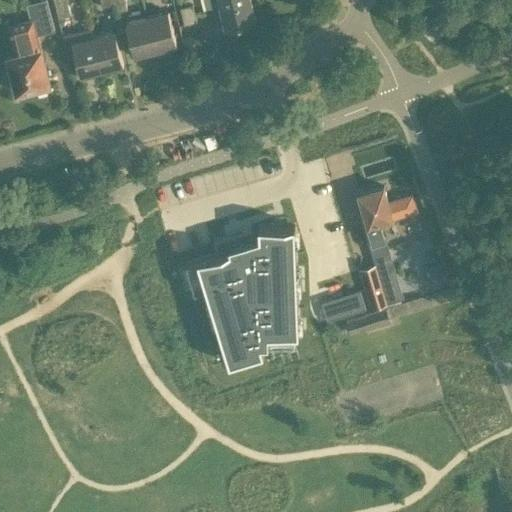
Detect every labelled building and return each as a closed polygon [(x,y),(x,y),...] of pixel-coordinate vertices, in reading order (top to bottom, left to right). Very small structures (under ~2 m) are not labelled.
[(34,0),(28,2),(32,18),(8,24),(12,38),(16,53),(7,55),(17,90),(31,87),(32,89),(48,84),(49,82),(40,47),(36,33),(53,28),(45,0),(34,0)] [(67,0),(53,0),(58,18),(71,15),(67,0)] [(113,0),(115,4),(117,12),(127,10),(125,1),(126,1),(125,0),(113,0)] [(210,0),(213,9),(250,0),(210,0)] [(256,20),(250,0),(213,9),(218,29),(256,20)] [(180,7),(182,17),(195,13),(193,4),(180,7)] [(176,44),(167,11),(147,16),(156,50),(176,44)] [(197,22),(195,13),(182,17),(184,25),(197,22)] [(134,56),(156,50),(147,16),(125,22),(134,56)] [(81,76),(102,70),(94,36),(91,27),(62,35),(64,43),(72,41),(81,76)] [(123,64),(115,30),(94,36),(102,70),(123,64)] [(361,213),(374,252),(388,248),(381,223),(394,219),(383,185),(358,193),(364,212),(361,213)] [(217,252),(185,261),(194,290),(206,286),(229,362),(264,351),(261,343),(269,343),(269,333),(299,332),(295,224),(259,225),(259,234),(254,236),(251,227),(213,239),(217,252)] [(385,307),(375,273),(374,268),(362,272),(363,273),(368,290),(374,310),(385,307)] [(365,307),(360,289),(321,301),(327,319),(365,307)] [(386,308),(347,319),(350,330),(389,318),(386,308)]
